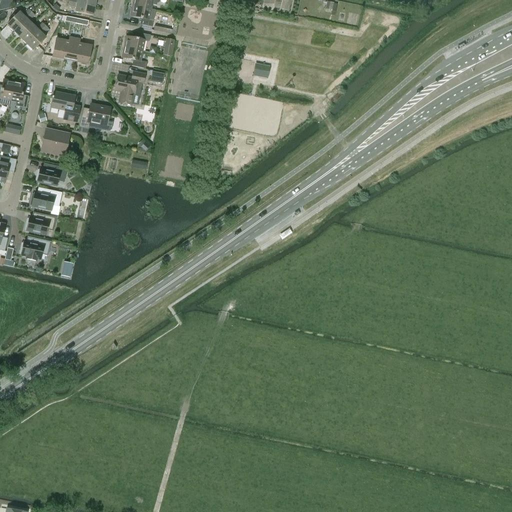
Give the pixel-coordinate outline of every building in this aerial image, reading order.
[(133,0),(132,6),(152,10),(153,5),(157,6),(157,0),(133,0)] [(427,2),(419,0),(418,9),(426,10),(427,2)] [(93,16),(95,7),(69,2),(69,6),(76,7),(75,13),(93,16)] [(322,9),(322,12),(331,14),(332,10),(333,3),(329,2),(328,10),(322,9)] [(155,11),(152,10),(132,6),(130,16),(142,19),(141,25),(152,27),(155,11)] [(7,26),(13,32),(31,13),(29,10),(23,16),(20,13),(7,26)] [(13,32),(20,38),(32,25),(28,22),(34,16),(31,13),(13,32)] [(20,38),(27,45),(45,26),(42,24),(36,29),(32,25),(20,38)] [(168,30),(167,33),(176,35),(177,25),(173,25),(172,30),(168,30)] [(48,29),(45,26),(27,45),(33,51),(45,38),(42,35),(48,29)] [(126,37),(124,47),(143,51),(145,42),(149,43),(150,36),(139,33),(138,39),(126,37)] [(69,41),(68,41),(65,60),(76,62),(80,44),(79,44),(80,40),(70,38),(69,41)] [(53,57),(65,60),(68,41),(56,39),(53,57)] [(174,40),(166,39),(163,55),(171,57),(174,40)] [(92,46),(80,44),(76,62),(88,65),(92,46)] [(141,62),(143,51),(124,47),(122,58),(133,60),(132,67),(143,69),(145,62),(141,62)] [(255,64),(252,76),(267,79),(269,67),(255,64)] [(162,85),(164,75),(152,72),(150,82),(162,85)] [(133,95),(134,95),(139,96),(141,84),(143,84),(145,75),(133,73),(132,79),(118,76),(114,91),(121,92),(119,103),(131,106),(133,95)] [(0,104),(4,106),(9,107),(10,101),(11,101),(14,82),(4,80),(3,87),(0,86),(0,104)] [(25,84),(14,82),(11,101),(20,103),(20,107),(26,108),(28,97),(23,96),(25,84)] [(76,123),(80,107),(73,106),(75,97),(53,93),(50,108),(64,111),(62,120),(76,123)] [(83,108),(79,128),(89,130),(90,123),(98,125),(97,130),(105,132),(108,132),(111,130),(113,123),(107,122),(110,109),(91,105),(90,110),(83,108)] [(65,157),(69,135),(46,131),(41,152),(65,157)] [(146,144),(142,149),(145,152),(150,147),(146,144)] [(10,147),(3,145),(1,153),(9,154),(10,147)] [(0,182),(5,183),(7,172),(13,173),(16,161),(10,159),(0,156),(0,182)] [(37,182),(37,183),(56,187),(57,181),(63,183),(66,170),(44,165),(43,171),(40,170),(39,171),(38,171),(36,181),(37,182)] [(32,195),(30,206),(32,206),(31,207),(51,211),(52,206),(58,207),(61,194),(38,189),(37,195),(34,195),(34,196),(32,195)] [(27,220),(25,230),(26,230),(26,231),(46,236),(47,230),(53,231),(55,218),(33,213),(32,220),(29,219),(29,220),(27,220)] [(22,244),(19,254),(21,255),(21,256),(26,257),(26,259),(36,262),(36,259),(40,260),(41,254),(47,256),(50,243),(28,238),(26,244),(23,243),(23,244),(22,244)] [(4,260),(10,261),(13,250),(7,248),(4,260)]
